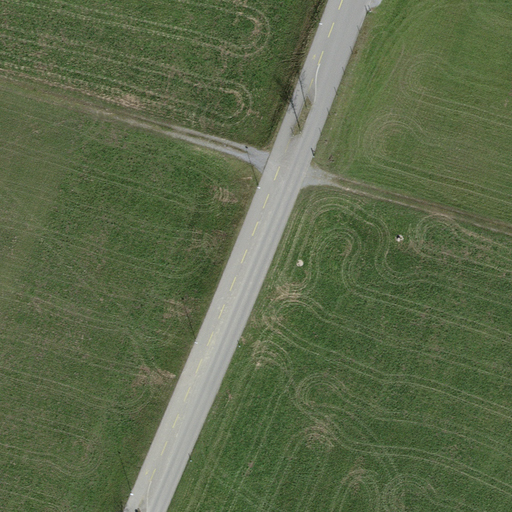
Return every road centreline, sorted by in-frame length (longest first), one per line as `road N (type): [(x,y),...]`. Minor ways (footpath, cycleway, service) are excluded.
road 1 (residential): [(155,511),(358,0)]
road 2 (track): [(0,83),(511,232)]
